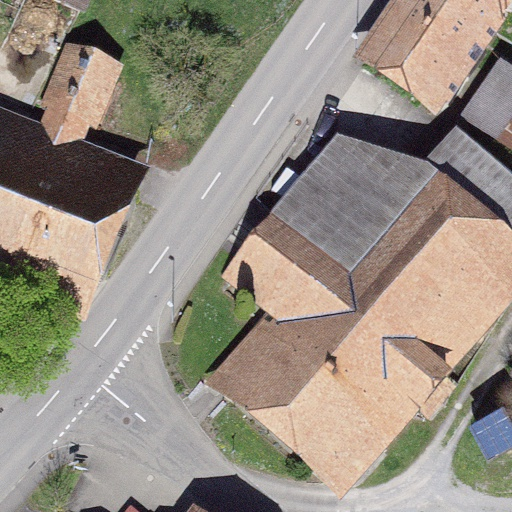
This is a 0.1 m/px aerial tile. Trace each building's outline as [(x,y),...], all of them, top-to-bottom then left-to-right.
[(56,0),(80,11),(85,0),(56,0)] [(410,0),(367,61),(435,109),(510,0),(410,0)] [(119,74),(66,52),(43,107),(52,111),(32,159),(0,145),(0,278),(70,307),(117,194),(67,174),(87,125),(97,129),(119,74)] [(511,126),(511,77),(502,71),(467,120),(500,144),(511,126)] [(424,366),(511,263),(511,197),(453,147),(424,179),(335,147),(229,278),(292,332),(243,388),(335,469),(398,397),(419,415),(446,385),(424,366)]
